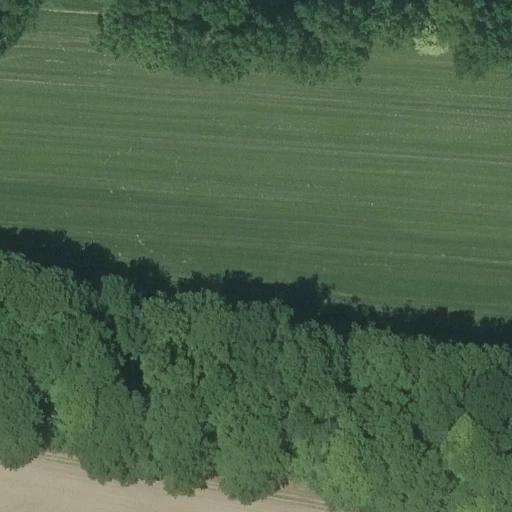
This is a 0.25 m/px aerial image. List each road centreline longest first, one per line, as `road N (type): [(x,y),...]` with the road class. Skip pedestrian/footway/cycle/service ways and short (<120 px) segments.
road 1 (track): [(511,471),(0,382)]
road 2 (track): [(347,0),(511,11)]
